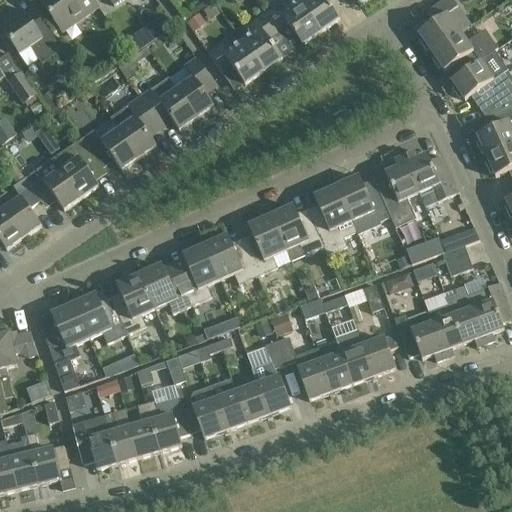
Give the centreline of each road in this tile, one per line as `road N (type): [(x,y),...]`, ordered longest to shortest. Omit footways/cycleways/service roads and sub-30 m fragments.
road 1 (residential): [(24,291),(54,286),(437,117)]
road 2 (residential): [(24,291),(38,265),(382,29)]
road 3 (residential): [(90,511),(511,367)]
road 4 (residential): [(511,278),(437,117)]
